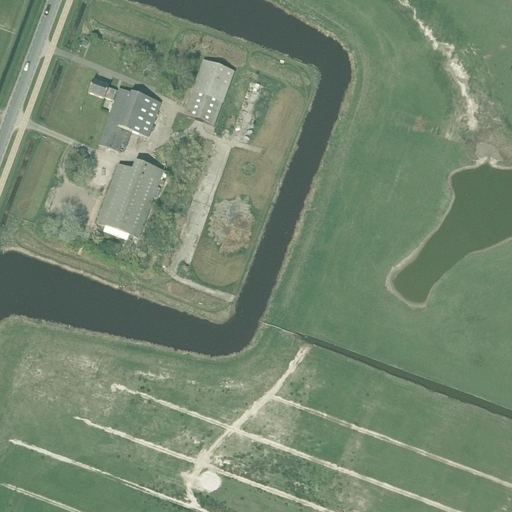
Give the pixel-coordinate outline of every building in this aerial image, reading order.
[(202,62),(183,116),(214,127),(224,97),(233,73),(202,62)] [(103,100),(106,91),(107,88),(92,82),(87,95),(103,101),(103,100)] [(117,127),(130,95),(118,90),(117,94),(113,104),(106,123),(117,127)] [(103,100),(113,104),(117,94),(106,91),(103,100)] [(117,127),(106,123),(97,146),(117,153),(125,131),(147,140),(159,106),(130,95),(117,127)] [(117,166),(95,225),(104,228),(102,234),(127,243),(129,237),(138,241),(163,173),(134,163),(130,171),(117,166)]
